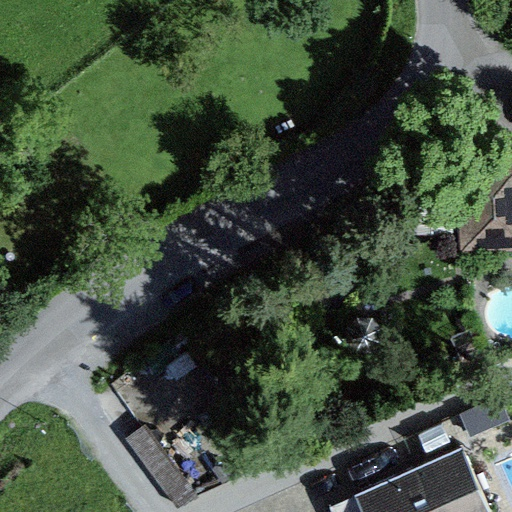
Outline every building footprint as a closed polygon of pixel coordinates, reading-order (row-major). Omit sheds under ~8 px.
[(463,252),(511,249),(511,161),(457,165),(463,252)] [(64,215),(0,273),(16,291),(80,234),(64,215)] [(500,399),(462,415),(471,437),(509,421),(500,399)] [(193,432),(154,444),(168,488),(207,476),(193,432)] [(355,492),(364,511),(493,511),(463,443),(355,492)]
